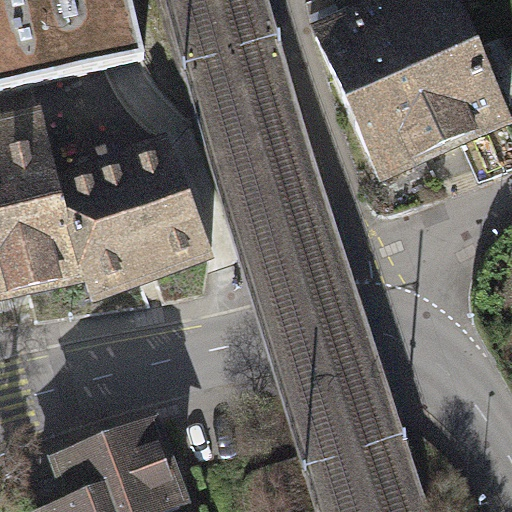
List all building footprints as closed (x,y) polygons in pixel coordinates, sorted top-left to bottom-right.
[(0,0),(0,94),(143,60),(128,0),(0,0)] [(389,193),(463,161),(396,0),(323,29),(389,193)] [(511,140),(511,111),(465,0),(397,0),(396,0),(463,161),(511,140)] [(50,175),(34,110),(0,118),(0,291),(4,307),(75,291),(50,175)] [(158,137),(50,175),(75,291),(78,311),(209,259),(158,137)] [(76,511),(75,511),(208,511),(177,427),(60,470),(76,511)]
